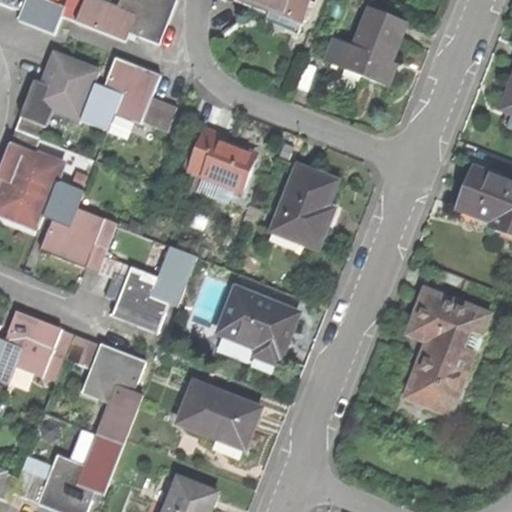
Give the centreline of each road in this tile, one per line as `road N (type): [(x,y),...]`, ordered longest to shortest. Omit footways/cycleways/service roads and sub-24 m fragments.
road 1 (residential): [(295,476),(413,165)]
road 2 (residential): [(413,165),(216,88),(189,39),(196,0)]
road 3 (residential): [(413,165),(477,0)]
